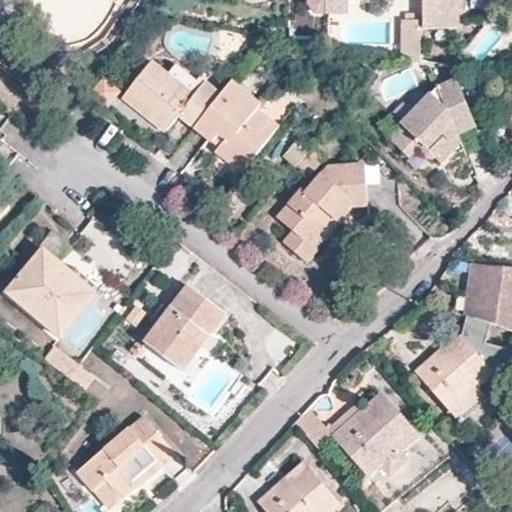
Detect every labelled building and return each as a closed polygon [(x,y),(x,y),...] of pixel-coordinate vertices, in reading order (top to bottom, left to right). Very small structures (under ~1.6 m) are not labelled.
[(325,0),(326,14),(349,14),(349,0),(325,0)] [(423,0),(423,29),(459,29),(458,0),(423,0)] [(179,117),(195,129),(199,123),(221,96),(186,68),(184,71),(177,65),(167,77),(150,64),(123,97),(166,131),(179,117)] [(103,80),(90,95),(107,110),(121,94),(103,80)] [(457,134),(477,127),(457,81),(438,87),(402,126),(399,125),(388,139),(409,159),(418,151),(429,159),(434,159),(457,134)] [(260,106),(231,83),(221,96),(199,123),(213,135),(208,141),(219,150),(216,153),(242,174),(277,128),(257,110),(260,106)] [(199,123),(195,129),(208,141),(213,135),(199,123)] [(457,134),(434,159),(441,166),(462,145),(457,134)] [(309,153),(296,168),(309,178),(321,163),(309,153)] [(276,219),(293,232),(308,245),(332,219),(338,223),(353,207),(369,206),(365,164),(331,167),(308,193),(303,189),(276,219)] [(0,217),(9,207),(0,200),(0,217)] [(308,245),(293,232),(283,244),(307,263),(340,225),(338,223),(332,219),(308,245)] [(44,251),(6,289),(60,337),(99,296),(44,251)] [(511,267),(473,263),(466,317),(486,323),(511,331),(511,267)] [(172,308),(145,339),(182,365),(224,314),(189,289),(172,308)] [(136,307),(125,320),(136,329),(147,315),(136,307)] [(442,356),(438,351),(415,372),(451,412),(479,387),(495,373),(462,335),(447,348),(449,350),(442,356)] [(137,342),(130,350),(140,359),(146,350),(137,342)] [(444,345),(438,351),(442,356),(449,350),(447,348),(444,345)] [(53,348),(43,362),(85,393),(95,378),(53,348)] [(117,349),(110,358),(119,366),(127,356),(117,349)] [(479,387),(451,412),(460,424),(488,398),(479,387)] [(365,408),(333,435),(371,477),(383,466),(392,475),(407,461),(401,455),(419,439),(381,394),(365,408)] [(325,424),(311,408),(296,425),(318,449),(333,435),(365,408),(359,401),(333,424),(325,424)] [(146,417),(76,470),(93,493),(107,482),(123,503),(143,489),(137,481),(174,453),(146,417)] [(282,486),(279,482),(257,502),(266,511),(335,511),(343,505),(303,462),(286,477),(289,480),(282,486)] [(511,473),(507,469),(502,474),(511,485),(511,473)] [(370,482),(362,473),(350,484),(358,493),(370,482)] [(286,477),(279,482),(282,486),(289,480),(286,477)] [(399,511),(391,503),(381,511),(399,511)]
